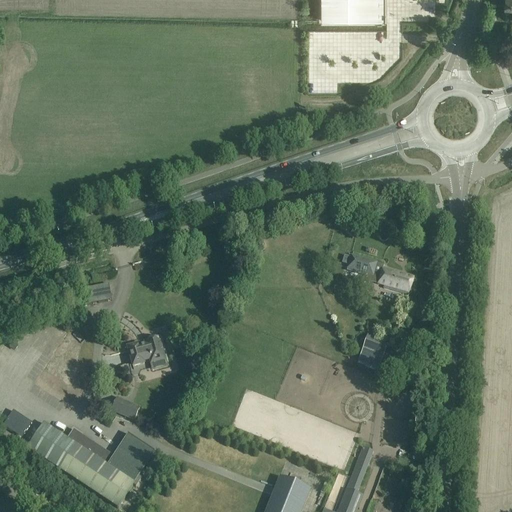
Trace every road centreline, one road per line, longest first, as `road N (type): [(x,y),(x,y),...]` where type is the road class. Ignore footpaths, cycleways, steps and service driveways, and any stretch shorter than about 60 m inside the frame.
road 1 (primary): [(422,117),(69,243)]
road 2 (primary): [(69,243),(429,139)]
road 3 (unclassified): [(112,251),(312,192),(460,177)]
road 4 (unclassified): [(445,511),(460,177)]
